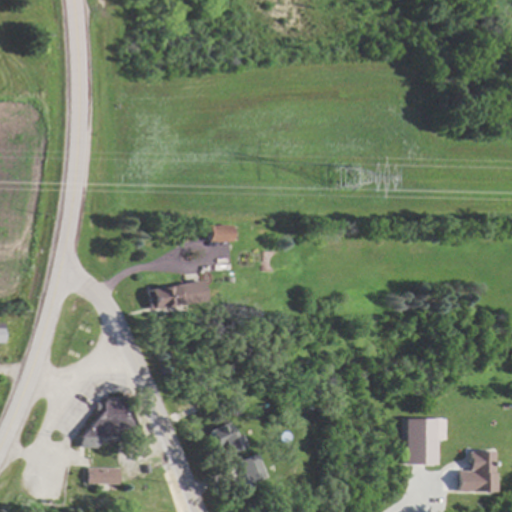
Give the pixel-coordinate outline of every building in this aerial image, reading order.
[(227,241),(226,224),(203,224),(204,242),(227,241)] [(145,308),(201,301),(198,281),(143,288),(145,308)] [(440,440),(439,418),(399,419),(400,465),(431,464),(431,441),(440,440)] [(217,443),(221,454),(236,448),(226,422),(205,429),(210,445),(217,443)] [(453,492),(491,491),(491,450),(464,451),(464,471),(453,471),(453,492)] [(243,484),(261,477),(252,454),(234,460),(243,484)] [(113,483),(113,467),(81,467),(81,483),(113,483)]
